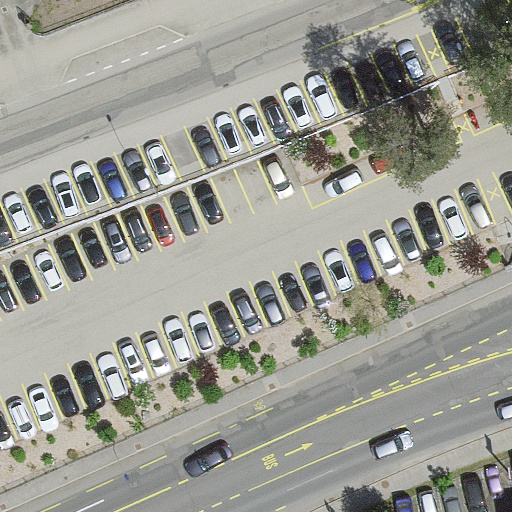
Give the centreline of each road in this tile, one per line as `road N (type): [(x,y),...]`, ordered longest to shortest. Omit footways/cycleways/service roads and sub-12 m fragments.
road 1 (unclassified): [(0,146),(375,0)]
road 2 (primary): [(511,318),(401,371),(161,511)]
road 3 (primary): [(169,511),(511,388)]
